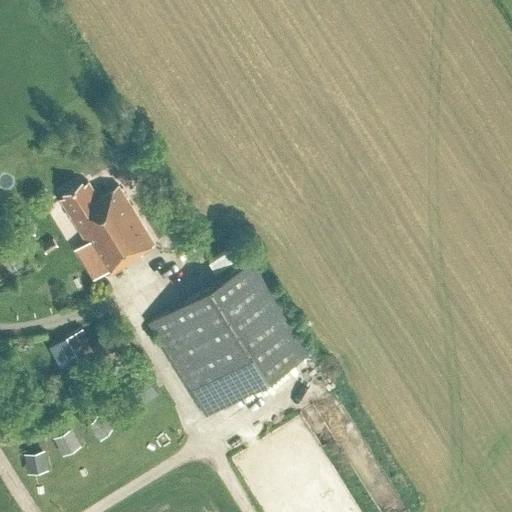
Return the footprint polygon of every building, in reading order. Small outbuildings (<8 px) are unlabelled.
[(80,143),(82,133),(62,128),(60,139),(80,143)] [(63,192),(58,195),(105,272),(140,251),(139,249),(153,240),(116,182),(96,194),(87,178),(82,181),(80,178),(61,189),(63,192)] [(21,238),(33,231),(28,222),(16,229),(21,238)] [(59,233),(62,241),(79,234),(75,226),(59,233)] [(44,250),(56,243),(52,236),(40,243),(44,250)] [(249,257),(228,269),(147,320),(203,411),(306,347),(249,257)] [(129,341),(118,322),(89,342),(80,325),(64,334),(80,363),(90,358),(94,365),(103,360),(113,375),(142,357),(131,339),(129,341)] [(317,348),(324,357),(314,364),(327,380),(343,368),(324,343),(317,348)] [(124,389),(145,375),(138,366),(118,379),(124,389)] [(99,437),(113,422),(98,408),(84,423),(99,437)] [(60,452),(79,442),(70,424),(51,434),(60,452)] [(26,470),(46,466),(43,446),(22,450),(26,470)]
